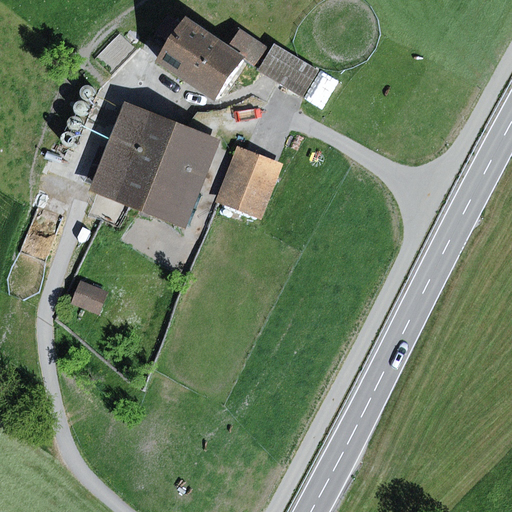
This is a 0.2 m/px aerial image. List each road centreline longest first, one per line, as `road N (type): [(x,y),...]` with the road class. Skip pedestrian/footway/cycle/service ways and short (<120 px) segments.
road 1 (track): [(123,511),(69,455),(44,342),(101,107),(112,95),(130,94),(208,121),(284,113)]
road 2 (track): [(273,511),(511,57)]
road 3 (primary): [(310,511),(511,124)]
